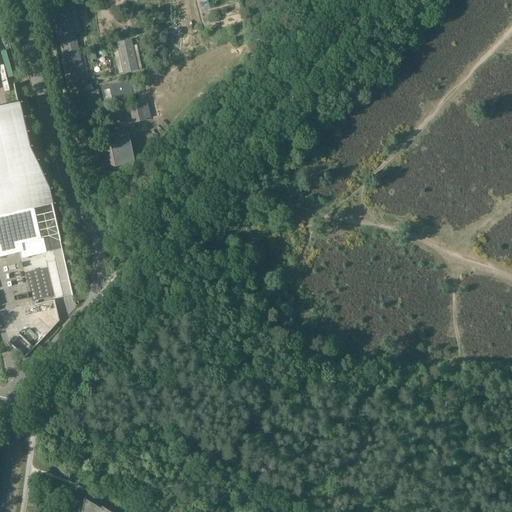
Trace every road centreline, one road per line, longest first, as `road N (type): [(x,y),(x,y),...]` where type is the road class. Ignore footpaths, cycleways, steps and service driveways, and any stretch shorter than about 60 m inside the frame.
road 1 (unclassified): [(96,303),(92,230),(73,198),(21,0)]
road 2 (track): [(186,208),(377,0)]
road 3 (unclassified): [(0,509),(20,387),(96,303)]
